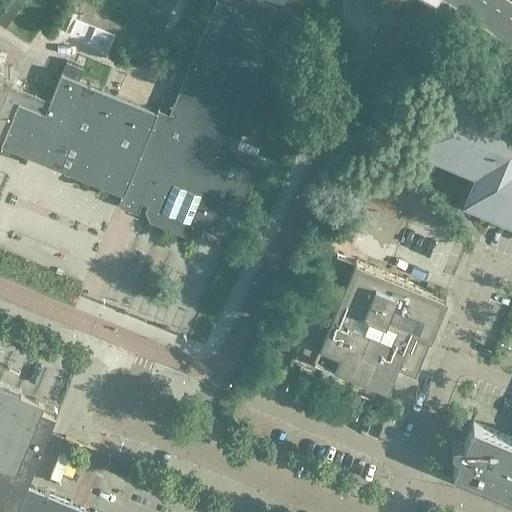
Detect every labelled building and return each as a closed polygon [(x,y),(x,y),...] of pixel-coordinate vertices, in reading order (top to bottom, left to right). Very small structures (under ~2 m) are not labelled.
[(229,237),(263,155),(237,144),(275,50),(295,0),(215,0),(168,116),(61,72),(50,100),(7,82),(12,68),(0,62),(0,142),(1,143),(123,193),(126,186),(144,194),(141,201),(148,204),(145,210),(149,219),(149,220),(190,237),(200,232),(203,226),(229,237)] [(11,0),(0,17),(0,18),(9,25),(25,0),(11,0)] [(44,95),(55,70),(37,62),(26,87),(44,95)] [(511,116),(437,85),(413,142),(484,171),(481,177),(480,177),(470,200),(511,217),(511,116)] [(415,376),(447,299),(445,298),(354,260),(354,262),(337,255),(333,263),(335,264),(331,274),(333,275),(329,284),(331,285),(327,295),(338,299),(331,316),(320,312),(317,319),(316,318),(313,325),(311,325),(308,332),(307,331),(304,339),(302,338),(299,345),(298,345),(296,349),(315,356),(313,360),(387,391),(396,368),(400,370),(411,374),(415,376)] [(411,374),(400,370),(395,382),(406,386),(411,374)] [(0,511),(0,509),(6,511),(8,511),(17,490),(27,486),(51,429),(55,418),(40,412),(43,405),(0,387),(0,511)] [(511,438),(473,422),(464,443),(459,454),(452,471),(511,496),(511,438)] [(459,454),(464,443),(458,441),(456,441),(455,441),(454,442),(452,443),(452,444),(451,445),(451,447),(451,448),(452,449),(452,450),(453,451),(455,452),(459,454)] [(90,511),(27,486),(17,490),(8,511),(90,511)]
